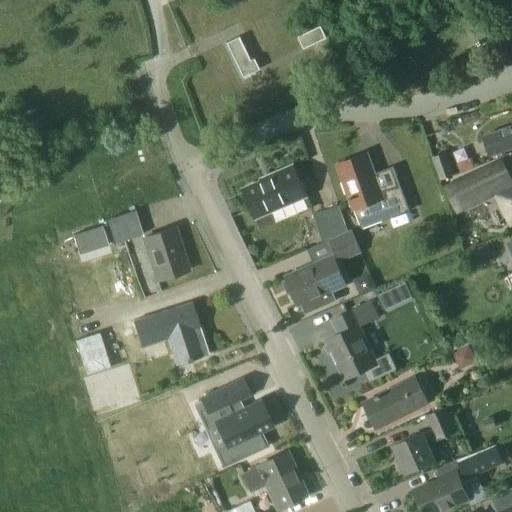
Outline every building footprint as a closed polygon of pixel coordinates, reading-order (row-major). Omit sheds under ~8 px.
[(321,25),(298,36),(304,48),(327,38),(321,25)] [(250,60),(239,37),(225,43),(242,78),(259,70),(254,59),(250,60)] [(448,124),(440,127),(443,135),(448,133),(450,129),(448,124)] [(511,125),(483,136),(490,155),(511,146),(511,125)] [(455,175),(447,152),(432,158),(440,180),(455,175)] [(381,195),(366,153),(338,163),(355,209),(362,228),(409,211),(401,188),(381,195)] [(511,180),(502,159),(444,186),(454,208),(493,190),(496,196),(510,227),(511,226),(511,180)] [(270,176),(242,189),(255,219),(256,218),(261,229),(275,223),(270,212),(307,196),(293,164),(270,175),(270,176)] [(314,214),(323,242),(348,232),(348,231),(339,205),(314,214)] [(143,234),(136,212),(107,220),(114,243),(143,234)] [(102,226),(73,235),(79,255),(108,245),(102,226)] [(181,255),(173,229),(144,238),(158,281),(188,271),(183,255),(181,255)] [(348,232),(323,242),(329,257),(286,276),(287,280),(283,282),(288,294),(292,292),(298,306),(302,304),(306,313),(328,304),(324,294),(346,285),(336,262),(339,261),(340,262),(362,253),(352,230),(348,231),(348,232)] [(465,254),(470,265),(492,255),(487,245),(468,253),(465,254)] [(372,272),(356,277),(362,294),(378,289),(372,272)] [(412,297),(405,281),(377,293),(385,310),(412,297)] [(379,317),(371,302),(333,320),(339,334),(326,340),(345,380),(363,371),(369,382),(396,369),(389,354),(376,359),(360,325),(379,317)] [(136,328),(142,346),(168,337),(177,364),(208,354),(192,304),(134,322),(136,328)] [(460,368),(476,360),(469,345),(453,352),(460,368)] [(428,402),(416,378),(365,403),(377,428),(428,402)] [(206,408),(198,411),(206,428),(218,422),(229,445),(216,451),(222,465),(220,466),(221,468),(269,446),(269,444),(266,446),(260,432),(271,427),(259,402),(244,409),(233,414),(229,405),(234,402),(227,387),(201,399),(206,408)] [(447,407),(426,416),(431,430),(395,445),(400,458),(395,460),(400,474),(406,471),(406,472),(434,460),(428,444),(440,439),(440,438),(457,431),(447,407)] [(441,478),(414,491),(423,511),(438,511),(469,498),(465,491),(482,484),(476,469),(502,458),(495,444),(459,459),(463,469),(441,478)] [(294,472),(296,471),(287,452),(257,466),(257,467),(243,474),(251,491),(265,485),(277,510),(306,497),(294,472)] [(511,511),(511,487),(492,496),(498,511),(511,511)] [(257,511),(254,511),(250,501),(224,511),(258,511),(257,511)]
